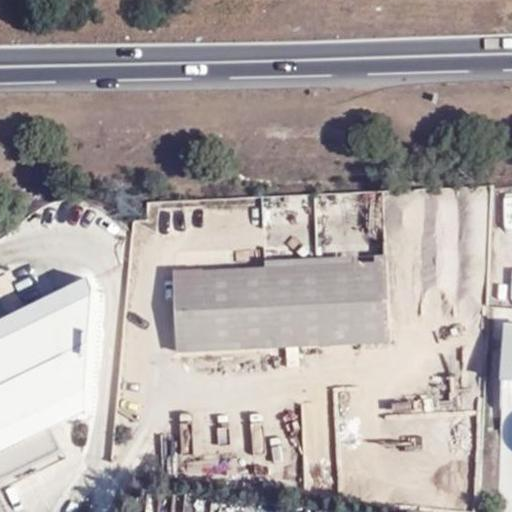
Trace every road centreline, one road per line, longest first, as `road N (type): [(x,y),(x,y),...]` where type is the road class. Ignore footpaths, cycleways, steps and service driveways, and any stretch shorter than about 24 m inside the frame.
road 1 (motorway): [(0,77),(511,63)]
road 2 (motorway): [(0,56),(511,44)]
